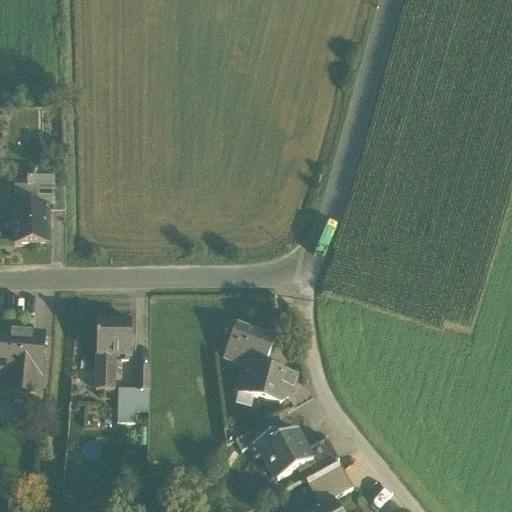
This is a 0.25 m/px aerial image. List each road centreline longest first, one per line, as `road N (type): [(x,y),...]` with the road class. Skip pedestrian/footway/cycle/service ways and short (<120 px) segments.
road 1 (residential): [(307,275),(0,282)]
road 2 (residential): [(388,0),(307,275)]
road 3 (residential): [(307,275),(329,407),(415,511)]
